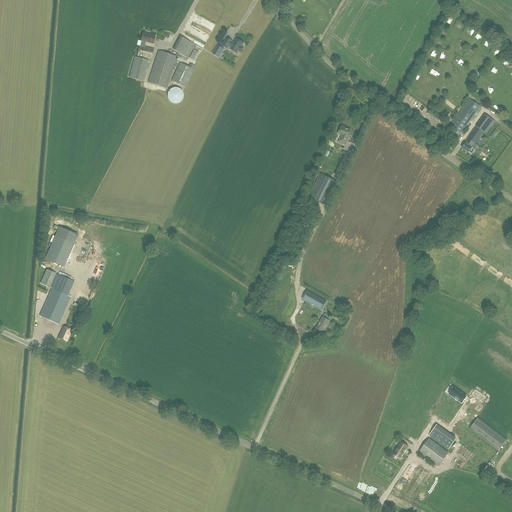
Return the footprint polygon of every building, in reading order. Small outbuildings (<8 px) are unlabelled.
[(140,46),(138,56),(152,60),(154,49),(145,47),(146,42),(154,44),(156,36),(143,33),(141,41),(142,41),(140,46)] [(228,39),(223,46),(228,49),(229,47),(232,49),(231,50),(238,54),(239,52),(242,54),(244,49),(242,48),(244,44),(237,40),(235,44),(232,43),(233,42),(228,39)] [(219,46),(213,54),(219,58),(224,50),(219,46)] [(195,60),(200,51),(195,48),(190,57),(195,60)] [(167,89),(177,57),(159,51),(148,82),(167,89)] [(143,82),(149,61),(136,57),(135,57),(129,78),(131,78),(143,82)] [(172,81),(186,87),(195,66),(190,64),(189,67),(180,63),(172,81)] [(174,88),(172,88),(171,89),(170,90),(169,91),(168,93),(168,95),(168,97),(168,98),(168,99),(169,101),(170,102),(173,103),(175,104),(176,104),(177,103),(179,103),(180,102),(181,102),(182,101),(183,100),(183,99),(184,98),(184,96),(184,95),(183,93),(183,92),(182,92),(182,91),(181,90),(180,89),(179,89),(178,88),(177,88),(176,88),(175,88),(174,88)] [(462,134),(480,108),(469,100),(451,126),(462,134)] [(483,133),(485,135),(494,122),(484,115),(468,138),(470,140),(476,144),(475,143),(483,133)] [(339,142),(345,145),(349,137),(348,136),(351,130),(343,126),(339,133),(343,136),(342,137),(341,137),(339,142)] [(473,148),(476,144),(470,140),(467,144),(466,143),(462,148),(469,153),(472,148),(473,148)] [(335,181),(320,174),(309,197),(323,204),(335,181)] [(64,267),(74,244),(78,235),(59,227),(55,236),(46,259),(64,267)] [(319,273),(320,271),(308,263),(305,268),(316,276),(319,272),(319,273)] [(288,265),(266,309),(269,311),(269,312),(283,320),(293,300),(286,296),(293,282),(292,282),(297,270),(288,265)] [(50,287),(56,273),(47,269),(41,283),(50,287)] [(53,288),(40,316),(59,324),(71,297),(68,295),(74,281),(57,274),(51,288),(53,288)] [(305,279),(303,286),(323,293),(325,287),(305,279)] [(343,288),(349,290),(351,283),(345,281),(343,288)] [(307,290),(302,298),(318,307),(326,312),(330,303),(323,299),(307,290)] [(306,329),(318,308),(302,299),(290,321),(306,329)] [(330,321),(327,319),(329,316),(325,314),(323,317),(316,329),(323,333),(330,321)] [(64,327),(59,338),(67,341),(72,330),(64,327)] [(466,396),(456,389),(451,395),(462,403),(466,396)] [(442,403),(436,413),(439,414),(445,404),(442,403)] [(462,412),(469,419),(474,415),(467,407),(462,412)] [(422,440),(433,418),(425,414),(414,436),(422,440)] [(455,414),(447,423),(450,426),(458,417),(455,414)] [(477,419),(469,429),(498,451),(505,442),(477,419)] [(440,436),(437,440),(448,449),(452,445),(448,442),(452,436),(437,425),(434,428),(438,431),(437,434),(440,436)] [(438,431),(434,428),(429,435),(437,440),(440,436),(437,434),(438,431)] [(456,439),(452,436),(448,442),(452,445),(456,439)] [(419,452),(439,466),(449,453),(429,438),(419,452)] [(400,459),(408,446),(401,442),(393,454),(400,459)] [(463,454),(484,468),(489,461),(478,454),(478,453),(464,444),(463,445),(461,444),(457,448),(464,453),(463,454)]
